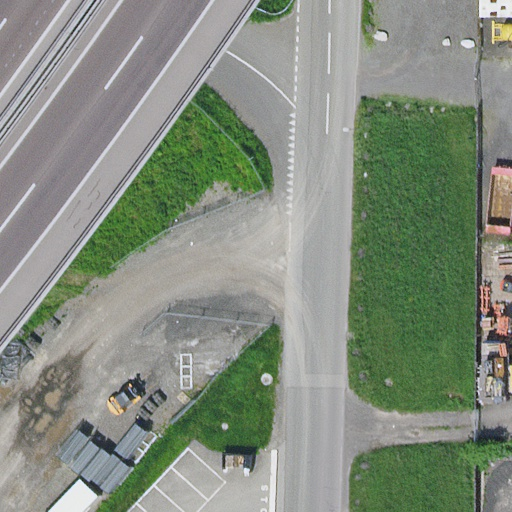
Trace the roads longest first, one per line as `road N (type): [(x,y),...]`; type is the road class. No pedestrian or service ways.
road 1 (residential): [(333,141),(318,511)]
road 2 (motorway): [(0,233),(170,0)]
road 3 (residential): [(163,0),(230,64),(333,141)]
road 4 (tertiary): [(87,0),(0,115)]
road 5 (tertiary): [(335,0),(333,141)]
